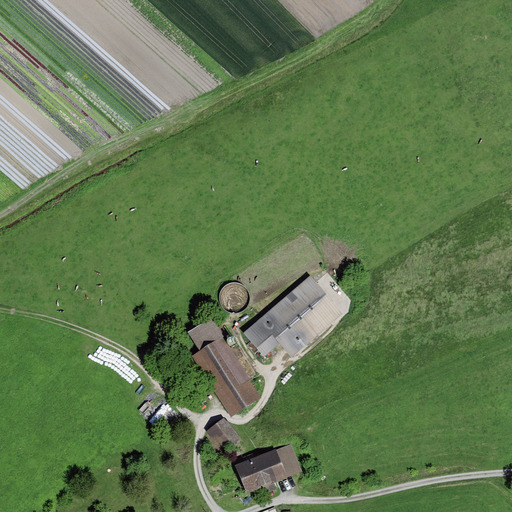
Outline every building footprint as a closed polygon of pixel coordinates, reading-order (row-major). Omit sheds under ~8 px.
[(310,276),(243,333),(264,357),(280,343),(292,357),(343,313),(310,276)] [(200,352),(224,337),(212,318),(189,333),(200,352)] [(200,352),(193,356),(231,417),(261,398),(224,337),(200,352)] [(225,418),(208,432),(224,453),(241,440),(225,418)] [(292,444),(267,453),(278,482),(303,472),(292,444)] [(267,453),(236,466),(247,493),(264,487),(267,494),(281,489),(278,482),(267,453)]
